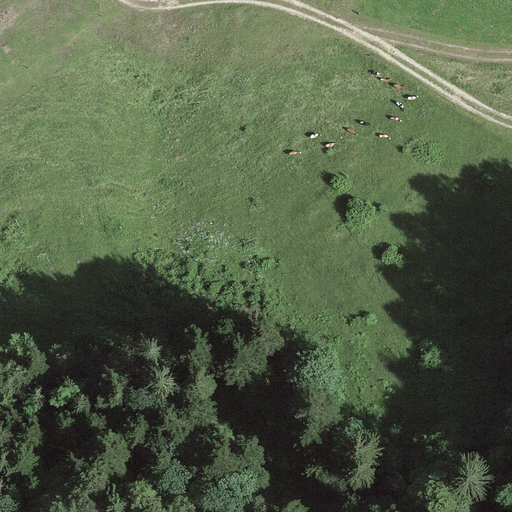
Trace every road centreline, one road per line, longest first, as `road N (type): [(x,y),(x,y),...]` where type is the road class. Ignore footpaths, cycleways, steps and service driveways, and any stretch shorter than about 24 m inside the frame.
road 1 (track): [(267,0),(348,30),(511,128)]
road 2 (track): [(348,30),(511,54)]
